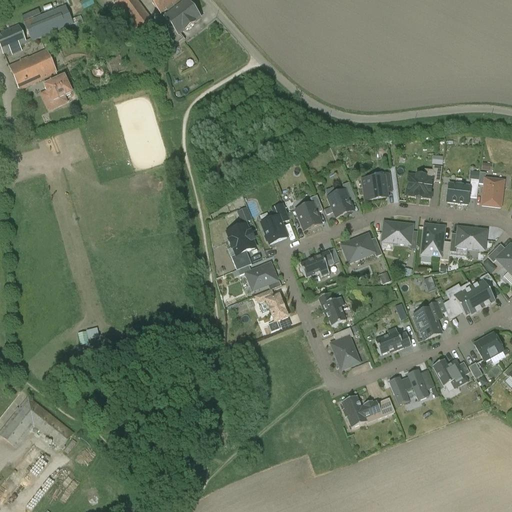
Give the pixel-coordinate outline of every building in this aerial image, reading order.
[(135,0),(117,0),(116,2),(137,31),(137,32),(137,33),(151,22),(135,0)] [(149,0),(161,15),(166,11),(180,0),(149,0)] [(185,0),(180,0),(166,11),(170,15),(187,2),(185,0)] [(170,15),(164,20),(168,25),(178,37),(180,36),(185,32),(185,33),(194,26),(193,25),(200,20),(187,3),(187,2),(170,15)] [(19,26),(0,33),(0,48),(3,55),(32,43),(74,26),(65,7),(23,24),(28,36),(24,38),(19,26)] [(178,37),(168,25),(155,35),(169,54),(185,42),(180,36),(178,37)] [(9,68),(19,92),(43,81),(56,76),(57,76),(46,52),(9,68)] [(56,76),(43,81),(46,87),(43,88),(53,110),(61,106),(59,101),(71,96),(64,79),(59,81),(56,76)] [(443,159),(435,158),(434,166),(442,167),(443,159)] [(442,169),(432,168),(432,172),(431,184),(440,185),(442,169)] [(423,178),(416,177),(416,181),(409,181),(407,197),(429,199),(431,184),(432,172),(424,172),(423,178)] [(383,178),(367,181),(367,180),(366,180),(362,181),(363,190),(367,190),(369,202),(386,200),(385,195),(384,186),(385,186),(385,184),(384,178),(383,178)] [(478,182),(471,181),(470,189),(468,199),(476,200),(478,186),(478,182)] [(503,183),(485,181),(484,187),(481,208),(500,210),(503,183)] [(390,184),(385,184),(385,186),(384,186),(385,195),(392,194),(390,184)] [(351,191),(348,185),(342,188),(344,193),(345,194),(351,191)] [(470,189),(449,187),(446,204),(468,206),(468,199),(470,189)] [(351,191),(345,194),(349,204),(355,201),(351,191)] [(344,193),(328,200),(336,220),(353,213),(349,204),(345,194),(344,193)] [(323,213),(317,198),(310,201),(312,206),(316,215),(323,213)] [(283,206),(272,211),(275,220),(278,219),(281,226),(289,222),(283,206)] [(312,206),(296,213),(304,233),(321,226),(316,215),(312,206)] [(275,220),(261,226),(266,237),(265,239),(267,244),(269,245),(270,247),(286,240),(281,226),(278,219),(275,220)] [(395,228),(384,227),(382,244),(410,247),(410,246),(412,228),(396,226),(395,228)] [(444,230),(424,227),(421,257),(440,259),(441,259),(442,244),(444,230)] [(249,235),(245,228),(227,235),(230,241),(228,244),(231,251),(233,250),(236,257),(236,258),(246,254),(255,250),(252,243),(253,242),(251,235),(249,235)] [(485,235),(474,234),(474,232),(458,230),(457,237),(456,249),(484,252),(485,235)] [(367,238),(352,244),(353,246),(342,250),(349,266),(374,255),(370,243),(367,238)] [(382,257),(375,241),(370,243),(374,255),(376,260),(382,257)] [(450,245),(442,244),(441,259),(440,259),(439,262),(448,263),(449,254),(450,245)] [(500,247),(487,260),(493,265),(496,262),(496,261),(505,252),(500,247)] [(511,249),(510,247),(505,252),(496,261),(496,262),(511,277),(511,249)] [(334,266),(329,253),(321,256),(326,269),(334,266)] [(246,254),(236,258),(236,257),(231,259),(236,273),(237,273),(249,268),(251,267),(246,254)] [(321,256),(311,261),(311,262),(299,267),(300,269),(299,271),(300,274),(302,274),(305,281),(319,276),(321,280),(329,276),(326,269),(321,256)] [(251,274),(245,276),(252,294),(277,284),(270,266),(251,274)] [(249,268),(237,273),(240,278),(245,276),(251,274),(249,268)] [(482,284),(487,292),(496,287),(488,276),(480,281),(482,284)] [(483,311),(494,304),(487,292),(482,284),(471,291),(483,311)] [(471,318),(483,311),(471,291),(468,286),(460,290),(463,295),(454,300),(463,315),(466,319),(470,316),(471,318)] [(271,293),(255,300),(257,307),(266,303),(265,303),(274,299),(271,293)] [(340,300),(333,303),(330,296),(318,301),(326,322),(328,321),(331,330),(334,329),(335,330),(338,329),(338,327),(346,324),(340,310),(344,309),(340,300)] [(274,299),(265,303),(266,303),(274,325),(288,320),(279,298),(274,299)] [(436,306),(440,317),(446,314),(443,307),(441,300),(435,303),(436,306)] [(449,323),(463,315),(454,300),(443,307),(446,314),(449,323)] [(402,323),(408,320),(403,306),(396,309),(402,323)] [(427,310),(428,312),(430,311),(435,323),(442,321),(440,317),(436,306),(427,310)] [(428,312),(414,318),(424,343),(441,336),(435,323),(430,311),(428,312)] [(88,331),(90,340),(100,338),(98,329),(88,331)] [(350,331),(333,338),(336,345),(348,340),(349,341),(353,339),(350,331)] [(388,339),(375,344),(377,351),(376,353),(378,356),(380,357),(380,358),(392,354),(393,355),(411,348),(405,335),(398,338),(395,331),(387,335),(388,339)] [(493,337),(480,344),(481,345),(474,349),(483,364),(502,353),(493,337)] [(336,345),(331,347),(337,362),(339,362),(343,372),(359,366),(349,341),(348,340),(336,345)] [(444,363),(432,369),(444,389),(454,383),(458,390),(467,385),(464,379),(458,368),(455,364),(449,367),(450,368),(447,369),(444,363)] [(469,376),(463,366),(458,368),(464,379),(469,376)] [(482,378),(475,366),(468,370),(475,382),(482,378)] [(511,366),(502,376),(508,381),(510,379),(511,381),(511,377),(511,376),(511,366)] [(399,382),(390,386),(399,409),(409,405),(405,396),(414,392),(419,404),(429,400),(418,375),(408,380),(410,383),(401,387),(399,382)] [(28,399),(0,433),(0,437),(16,450),(33,427),(61,450),(73,435),(28,399)] [(356,399),(341,406),(344,412),(342,413),(345,421),(347,420),(351,431),(367,425),(367,427),(383,420),(377,406),(376,404),(372,406),(372,404),(363,407),(364,408),(361,410),(356,399)] [(389,402),(377,406),(383,420),(394,416),(389,402)]
